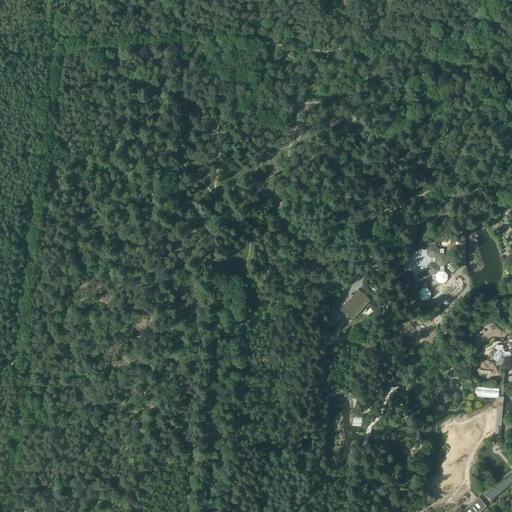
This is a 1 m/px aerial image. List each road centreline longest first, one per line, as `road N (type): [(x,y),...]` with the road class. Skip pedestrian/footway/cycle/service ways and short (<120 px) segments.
road 1 (unknown): [(65,49),(9,511)]
road 2 (unclassified): [(0,368),(20,340),(51,51)]
road 3 (track): [(156,244),(131,511)]
road 4 (track): [(169,107),(156,244)]
